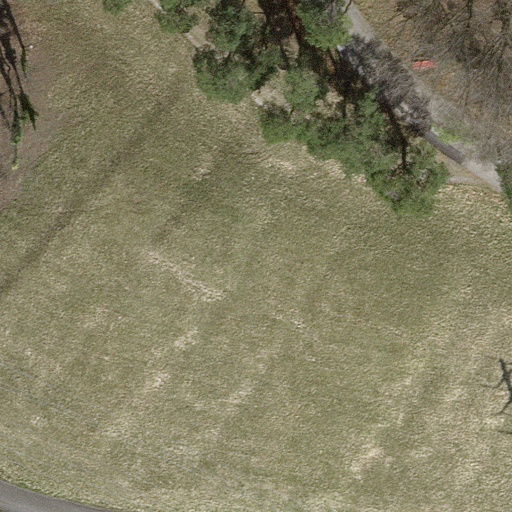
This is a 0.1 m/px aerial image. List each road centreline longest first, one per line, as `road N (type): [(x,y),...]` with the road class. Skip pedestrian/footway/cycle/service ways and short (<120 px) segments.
road 1 (track): [(159,0),(228,62),(400,167),(508,163)]
road 2 (unclassified): [(321,0),(395,83),(511,166)]
